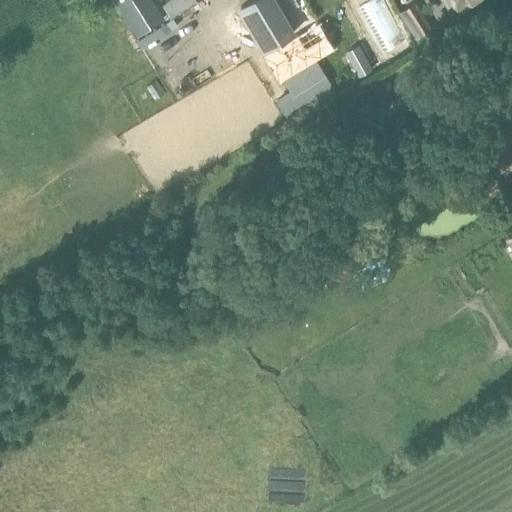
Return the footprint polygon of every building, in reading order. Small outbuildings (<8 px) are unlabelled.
[(123,0),(118,3),(138,34),(163,18),(152,0),(123,0)] [(195,0),(171,0),(163,5),(171,17),(196,1),(195,0)] [(265,50),(294,33),(273,0),(253,0),(240,9),(265,50)] [(360,0),(350,6),(379,57),(412,38),(389,0),(360,0)] [(452,0),(459,10),(476,0),(452,0)] [(333,92),(315,61),(335,49),(319,20),(261,56),(277,83),(281,81),(287,91),(273,100),(286,120),(333,92)] [(359,44),(345,52),(359,77),(373,69),(359,44)] [(438,94),(426,77),(335,137),(348,156),(438,98),(447,111),(465,100),(455,86),(438,94)] [(482,174),(511,154),(495,128),(465,146),(482,174)]
